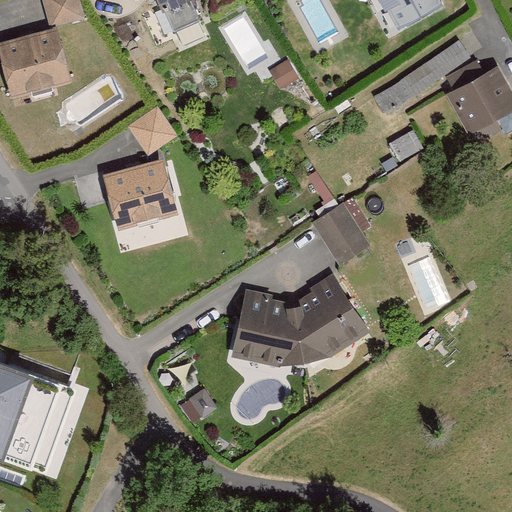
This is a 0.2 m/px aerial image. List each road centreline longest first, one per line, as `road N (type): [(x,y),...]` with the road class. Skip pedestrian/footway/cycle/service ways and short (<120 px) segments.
road 1 (residential): [(9,189),(194,458),(255,488),(387,511)]
road 2 (unknown): [(111,338),(259,252)]
